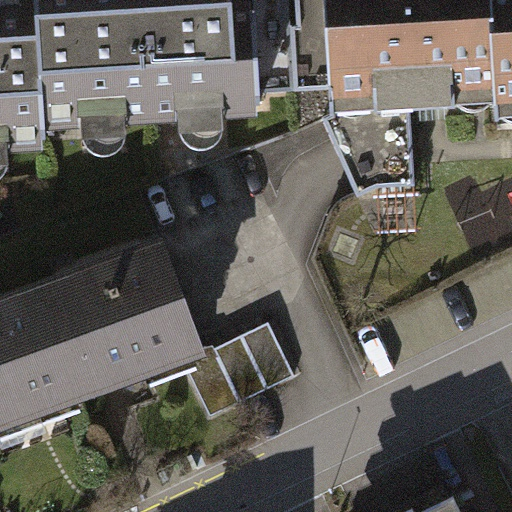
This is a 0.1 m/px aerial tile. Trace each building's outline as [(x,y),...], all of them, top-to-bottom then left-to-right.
[(41,0),(0,0),(0,139),(50,137),(48,114),(41,0)] [(41,0),(48,114),(261,100),(255,10),(236,11),(235,0),(41,0)] [(300,0),(302,24),(296,24),(299,90),(333,88),(334,114),(325,118),(360,196),(381,186),(416,185),(412,106),(497,102),(492,0),(300,0)] [(511,0),(492,0),(497,102),(499,117),(511,116),(511,0)] [(161,246),(0,303),(0,423),(184,358),(199,353),(161,246)] [(199,353),(184,358),(212,417),(295,377),(271,327),(200,359),(199,353)] [(477,511),(461,483),(407,511),(477,511)]
